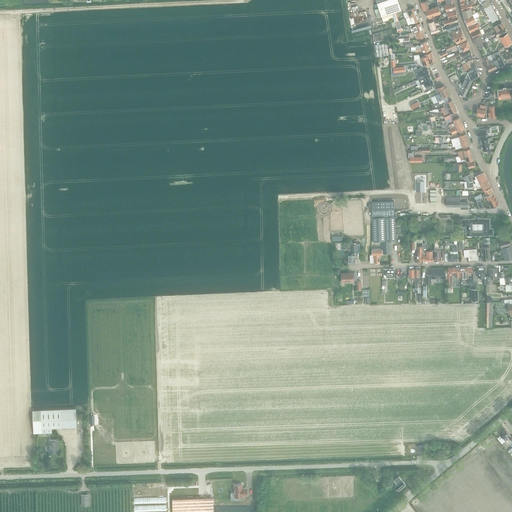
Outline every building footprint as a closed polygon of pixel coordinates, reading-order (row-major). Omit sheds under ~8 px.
[(404,0),(384,0),(377,3),(381,16),(407,7),(404,0)] [(423,11),(425,10),(429,8),(427,0),(420,2),(423,11)] [(481,9),(484,8),(490,5),(486,0),(480,3),(482,6),(479,7),(481,9)] [(450,11),(455,10),(456,10),(454,1),(446,3),(444,4),(446,11),(449,10),(450,11)] [(440,13),(439,8),(438,5),(429,8),(425,10),(428,17),(440,13)] [(463,14),(471,11),(470,9),(475,7),(474,5),(472,6),(470,7),(462,10),(463,14)] [(495,20),(498,19),(490,5),(484,8),(486,11),(488,15),(486,16),(489,22),(491,21),(492,22),(495,20)] [(409,16),(416,14),(414,7),(407,9),(407,8),(403,10),(404,12),(407,11),(409,16)] [(448,19),(457,16),(455,10),(450,11),(443,13),(443,14),(441,15),(441,17),(443,18),(444,17),(444,16),(447,15),(448,19)] [(467,26),(477,21),(478,20),(474,13),(472,14),(464,18),(467,26)] [(416,14),(409,16),(411,23),(419,21),(416,14)] [(449,24),(458,20),(457,16),(448,19),(443,20),(445,25),(449,24)] [(502,30),(505,29),(499,18),(498,19),(495,20),(502,30)] [(456,29),(460,27),(460,26),(458,20),(449,24),(445,25),(442,26),(443,30),(447,28),(447,31),(455,28),(456,29)] [(430,29),(438,27),(436,27),(434,21),(428,23),(430,29)] [(477,21),(467,26),(470,32),(479,29),(480,28),(477,21)] [(414,32),(422,29),(419,23),(410,26),(412,32),(414,32)] [(460,27),(456,29),(451,31),(456,43),(466,39),(464,35),(460,27)] [(422,29),(414,32),(417,39),(424,36),(422,29)] [(479,29),(470,32),(473,38),(478,35),(479,37),(483,36),(484,39),(487,37),(491,35),(489,31),(484,33),(482,34),(479,29)] [(505,29),(502,30),(499,32),(499,33),(495,35),(496,37),(500,35),(506,32),(505,29)] [(500,37),(505,46),(511,43),(507,33),(500,37)] [(484,39),(483,36),(479,37),(478,35),(473,38),(477,46),(478,45),(482,43),(486,41),(489,40),(487,37),(484,39)] [(418,49),(429,45),(427,40),(420,43),(421,45),(419,46),(418,45),(415,46),(416,47),(416,49),(418,49)] [(377,54),(389,53),(387,41),(376,42),(377,54)] [(467,41),(457,45),(458,48),(460,52),(461,51),(469,48),(470,47),(467,41)] [(452,55),(448,58),(449,61),(459,56),(459,55),(461,54),(463,59),(472,55),(469,48),(461,51),(460,52),(452,55)] [(421,60),(433,56),(431,51),(424,54),(425,56),(420,58),(419,54),(413,55),(414,60),(418,59),(418,61),(421,60)] [(504,64),(511,60),(511,56),(510,51),(500,55),(504,64)] [(504,64),(500,55),(499,53),(496,54),(497,57),(493,59),(497,67),(499,66),(504,64)] [(497,67),(493,59),(490,54),(487,56),(483,58),(486,65),(488,71),(497,67)] [(433,56),(421,60),(422,63),(422,65),(427,63),(435,61),(433,56)] [(467,73),(471,80),(479,76),(476,71),(477,71),(475,64),(472,65),(473,69),(467,73)] [(419,73),(421,77),(429,74),(427,69),(423,71),(421,67),(414,70),(416,74),(419,73)] [(468,88),(461,84),(455,73),(449,77),(452,82),(452,83),(454,87),(456,86),(457,88),(456,89),(457,90),(458,92),(458,93),(464,96),(468,88)] [(468,88),(471,80),(467,73),(464,79),(461,84),(468,88)] [(429,74),(421,77),(418,79),(420,84),(424,83),(432,79),(431,79),(429,74)] [(434,84),(432,79),(424,83),(426,88),(428,87),(429,89),(432,88),(431,85),(434,84)] [(438,101),(442,99),(444,98),(443,96),(449,94),(446,87),(444,87),(443,85),(436,88),(437,91),(438,91),(439,93),(435,95),(431,97),(434,103),(438,101)] [(511,97),(511,91),(511,88),(506,88),(506,87),(503,87),(503,88),(497,89),(498,99),(511,97)] [(439,112),(454,105),(451,99),(445,102),(445,103),(443,104),(444,106),(438,109),(439,112)] [(411,105),(413,110),(420,107),(417,102),(411,105)] [(439,112),(436,113),(438,117),(441,115),(441,116),(449,112),(450,113),(456,111),(454,105),(448,108),(439,112)] [(476,114),(484,116),(486,106),(480,105),(479,107),(477,107),(476,114)] [(449,128),(462,123),(459,117),(453,120),(454,123),(449,125),(448,123),(445,125),(446,128),(449,128)] [(462,123),(449,128),(452,134),(464,128),(462,123)] [(480,137),(480,139),(486,138),(486,136),(486,132),(490,132),(489,128),(480,128),(480,131),(477,131),(477,137),(480,137)] [(459,136),(451,139),(452,143),(455,143),(461,141),(467,139),(465,133),(459,135),(459,136)] [(455,143),(452,143),(453,146),(455,146),(456,149),(462,147),(469,145),(467,139),(461,141),(455,143)] [(459,157),(471,154),(470,148),(457,151),(459,157)] [(479,182),(487,179),(483,172),(474,177),(475,179),(474,180),(475,183),(479,182)] [(469,182),(473,181),(469,174),(463,177),(465,181),(469,181),(469,182)] [(464,188),(477,186),(477,188),(480,187),(482,187),(483,189),(490,186),(487,179),(479,182),(475,183),(473,183),(473,181),(469,182),(469,181),(465,181),(465,182),(464,182),(464,188)] [(424,182),(416,181),(415,191),(423,192),(424,182)] [(483,197),(485,196),(493,192),(490,187),(484,190),(485,193),(483,195),(483,197)] [(430,204),(436,204),(436,189),(430,189),(430,190),(427,190),(427,197),(426,197),(426,203),(430,203),(430,204)] [(493,192),(485,196),(491,208),(499,204),(493,192)] [(467,197),(460,197),(447,197),(447,206),(468,206),(467,201),(467,197)] [(394,216),(387,216),(387,215),(394,215),(393,200),(371,201),(372,215),(383,215),(383,217),(372,217),(372,238),(372,241),(382,241),(382,249),(371,249),(371,254),(369,254),(369,262),(379,262),(379,254),(379,253),(390,253),(389,241),(395,241),(394,216)] [(492,228),(489,228),(489,218),(462,219),(462,225),(466,225),(466,235),(493,234),(492,228)] [(503,238),(499,239),(501,247),(502,252),(511,249),(510,245),(510,244),(509,238),(503,239),(503,238)] [(464,242),(463,242),(463,240),(467,240),(467,239),(458,239),(459,249),(464,248),(464,242)] [(425,243),(422,243),(422,246),(422,251),(422,261),(426,261),(433,261),(433,250),(427,250),(427,247),(425,247),(425,243)] [(454,251),(457,251),(457,247),(452,247),(452,251),(450,251),(450,253),(445,253),(445,260),(448,260),(457,260),(457,253),(454,253),(454,251)] [(490,259),(490,247),(481,247),(482,260),(490,259)] [(469,260),(477,259),(476,249),(464,250),(464,257),(469,256),(469,260)] [(511,249),(502,252),(505,261),(511,258),(511,249)] [(434,250),(434,261),(441,261),(441,259),(444,259),(443,250),(434,250)] [(355,257),(355,255),(348,255),(348,258),(345,258),(345,261),(348,261),(348,263),(355,263),(355,257)] [(453,276),(460,276),(460,267),(447,268),(448,282),(452,282),(452,273),(453,273),(453,276)] [(467,280),(467,276),(467,272),(472,272),(472,267),(460,267),(460,276),(460,280),(467,280)] [(486,279),(486,283),(490,283),(490,278),(497,278),(497,268),(488,269),(489,276),(486,276),(486,279)] [(431,269),(431,278),(444,278),(444,269),(431,269)] [(341,273),(341,282),(353,281),(353,273),(341,273)] [(33,410),(33,433),(52,433),(51,428),(76,427),(76,408),(33,410)] [(500,436),(497,438),(502,443),(505,441),(504,440),(507,437),(511,442),(511,440),(511,434),(511,436),(504,428),(498,433),(500,436)] [(49,440),(49,452),(58,452),(57,439),(49,440)] [(394,485),(399,491),(406,485),(398,476),(393,481),(396,484),(394,485)] [(247,488),(242,488),(242,484),(234,484),(234,497),(243,497),(243,496),(247,495),(247,488)] [(81,494),(82,506),(89,506),(89,494),(81,494)] [(168,499),(168,511),(213,511),(212,497),(168,499)]
